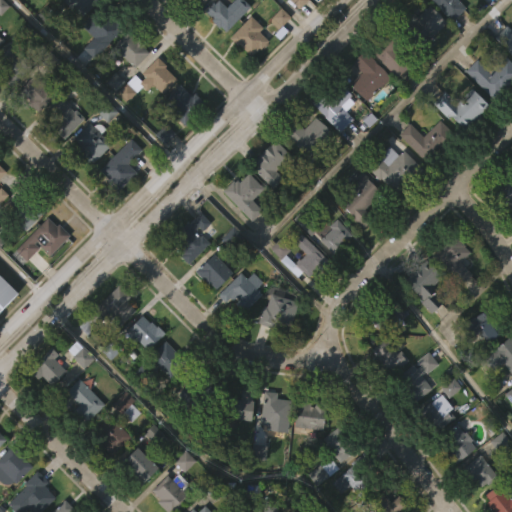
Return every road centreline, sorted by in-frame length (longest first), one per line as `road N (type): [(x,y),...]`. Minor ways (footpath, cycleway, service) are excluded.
road 1 (residential): [(0,122),(224,346),(295,364),(336,359),(452,511)]
road 2 (tertiary): [(0,361),(370,0)]
road 3 (tertiary): [(343,0),(0,340)]
road 4 (residential): [(116,511),(451,510)]
road 5 (residential): [(336,359),(333,321),(343,294),(511,130)]
road 6 (residential): [(143,0),(254,115)]
